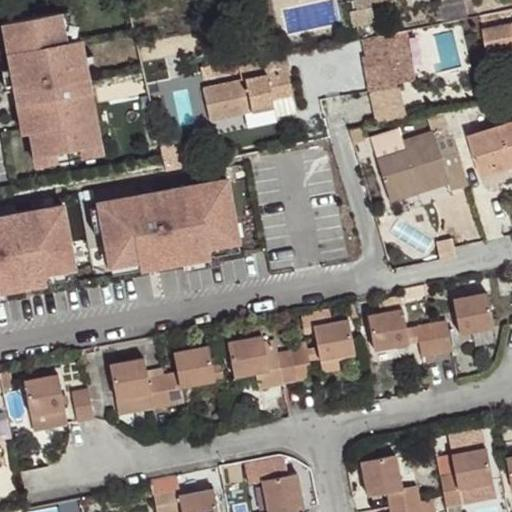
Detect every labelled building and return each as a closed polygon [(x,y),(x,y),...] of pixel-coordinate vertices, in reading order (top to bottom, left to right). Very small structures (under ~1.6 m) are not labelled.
[(355,0),(357,10),(371,8),(370,0),(355,0)] [(70,8),(1,20),(24,132),(28,131),(36,168),(105,153),(80,33),(75,34),(70,8)] [(353,27),(374,23),(371,8),(357,10),(350,11),(353,27)] [(511,24),(483,31),(489,59),(511,53),(511,24)] [(365,69),(392,64),(390,58),(389,52),(385,33),(376,35),(362,37),(366,54),(362,55),(365,69)] [(287,53),(239,64),(242,79),(202,87),(209,119),(242,111),(274,105),(275,115),(297,110),(288,68),(291,68),(287,53)] [(392,64),(395,82),(412,79),(408,54),(397,56),(390,58),(392,64)] [(371,91),(396,85),(395,82),(392,64),(365,69),(369,91),(371,91)] [(372,98),(377,123),(402,119),(396,85),(371,91),(372,98)] [(274,105),(242,111),(244,121),(275,115),(274,105)] [(429,121),(448,117),(446,110),(427,113),(429,121)] [(468,184),(448,117),(429,121),(432,131),(403,140),(406,150),(378,158),(390,198),(420,189),(418,181),(444,173),(447,181),(449,189),(468,184)] [(511,124),(470,137),(482,178),(511,169),(511,168),(511,124)] [(350,133),(351,136),(362,134),(360,126),(348,128),(350,133)] [(406,150),(400,130),(372,138),(375,148),(378,158),(406,150)] [(362,134),(351,136),(353,144),(365,141),(362,134)] [(164,161),(166,170),(185,166),(178,138),(159,143),(164,161)] [(511,173),(511,169),(482,178),(486,187),(511,179),(511,173)] [(418,181),(420,189),(447,181),(444,173),(418,181)] [(233,174),(97,197),(109,264),(245,239),(233,174)] [(65,199),(0,211),(0,285),(78,270),(65,199)] [(437,245),(439,260),(456,257),(453,242),(437,245)] [(425,295),(423,284),(408,287),(410,298),(425,295)] [(487,292),(453,299),(459,334),(494,327),(487,292)] [(374,349),(408,342),(405,328),(399,295),(378,299),(380,312),(367,314),(374,349)] [(354,353),(347,318),(326,323),(322,304),(302,308),(306,330),(314,328),(317,347),(319,358),(319,359),(354,353)] [(431,323),(437,353),(451,351),(446,320),(431,323)] [(282,383),(297,380),(291,350),(277,353),(275,340),(267,341),(269,348),(265,349),(260,323),(239,327),(240,336),(228,338),(235,374),(255,370),(279,366),(282,383)] [(421,357),(437,353),(431,323),(415,326),(421,357)] [(418,341),(415,326),(405,328),(408,342),(418,341)] [(222,330),(215,331),(219,355),(227,354),(222,330)] [(291,350),(297,380),(313,377),(309,360),(307,349),(306,341),(290,345),(291,350)] [(162,375),(168,404),(183,401),(180,386),(214,380),(207,345),(173,352),(177,372),(162,375)] [(317,347),(307,349),(309,360),(319,358),(317,347)] [(354,353),(319,359),(322,372),(340,368),(338,362),(355,359),(354,353)] [(153,407),(168,404),(162,375),(161,370),(146,372),(143,357),(109,364),(116,399),(150,392),(153,407)] [(258,387),(282,383),(279,366),(255,370),(258,387)] [(9,367),(0,369),(0,371),(3,389),(13,387),(9,367)] [(65,409),(59,374),(24,381),(31,416),(65,409)] [(78,421),(94,419),(88,389),(72,392),(78,421)] [(150,392),(116,399),(118,414),(153,407),(150,392)] [(65,409),(31,416),(33,430),(68,424),(65,409)] [(479,429),(452,433),(453,443),(480,438),(479,429)] [(437,456),(444,497),(446,506),(461,504),(461,501),(459,488),(493,481),(486,446),(437,456)] [(387,492),(390,506),(419,501),(416,485),(401,488),(395,454),(361,461),(367,495),(387,492)] [(284,511),(303,507),(297,473),(262,480),(268,511),(284,511)] [(268,511),(262,480),(248,482),(253,511),(268,511)] [(494,486),(493,481),(459,488),(461,501),(475,497),(474,490),(494,486)] [(178,489),(152,493),(155,511),(218,511),(214,489),(179,496),(178,489)] [(434,511),(432,499),(419,501),(390,506),(390,511),(434,511)]
